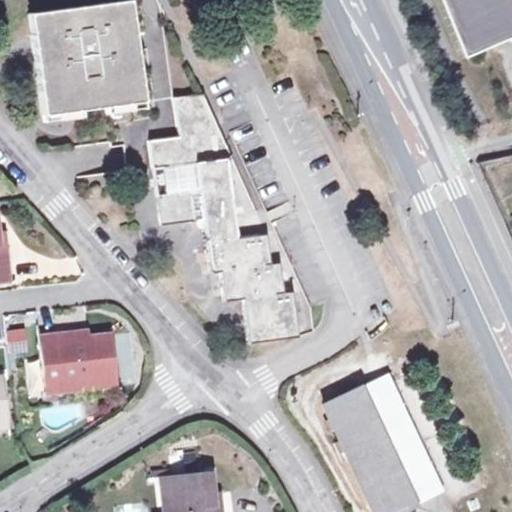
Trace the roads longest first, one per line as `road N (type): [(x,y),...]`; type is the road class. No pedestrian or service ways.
road 1 (secondary): [(330,0),(511,410)]
road 2 (secondary): [(511,312),(369,0)]
road 3 (residential): [(211,375),(0,507)]
road 4 (residential): [(0,129),(133,290)]
road 5 (residential): [(211,375),(263,423),(315,511)]
road 6 (residential): [(133,290),(0,303)]
